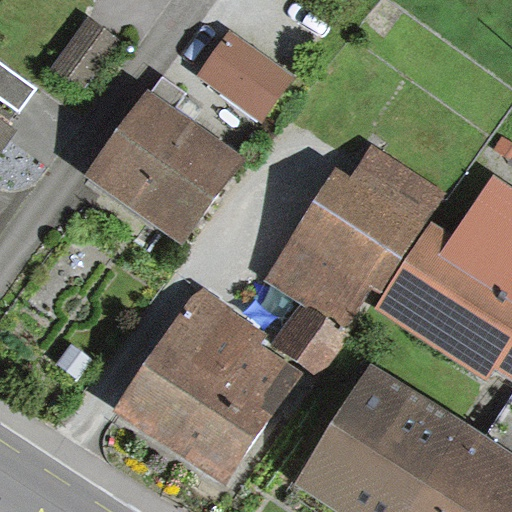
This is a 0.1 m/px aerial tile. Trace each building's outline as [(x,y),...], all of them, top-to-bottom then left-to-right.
[(94,20),(62,69),(98,92),(130,44),(94,20)] [(215,67),(192,108),(253,142),(276,100),(215,67)] [(95,181),(182,248),(244,167),(158,100),(95,181)] [(332,166),(268,271),(349,320),(413,215),(332,166)] [(511,255),(485,238),(469,262),(431,238),(381,314),(511,400),(511,255)] [(190,319),(118,423),(228,499),(300,395),(190,319)] [(511,511),(511,476),(362,389),(293,508),(300,511),(511,511)]
